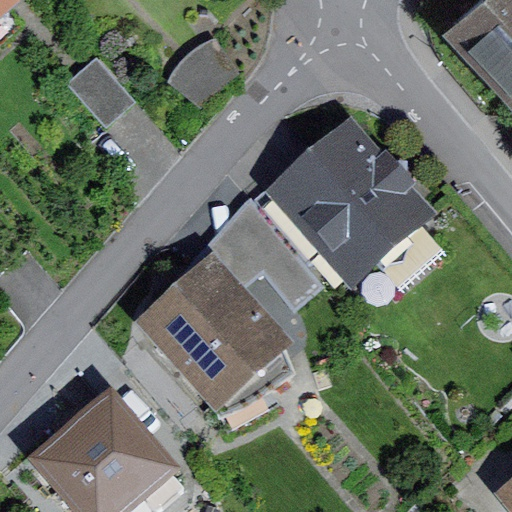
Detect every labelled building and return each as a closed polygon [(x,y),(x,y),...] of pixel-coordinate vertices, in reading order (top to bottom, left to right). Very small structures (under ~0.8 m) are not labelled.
[(0,0),(0,34),(17,20),(0,0)] [(511,0),(476,0),(448,25),(511,96),(511,0)] [(210,36),(176,74),(204,99),(238,60),(210,36)] [(110,142),(137,117),(98,74),(70,98),(110,142)] [(437,225),(350,133),(269,210),(356,302),(437,225)] [(215,265),(135,332),(219,432),(299,365),(215,265)] [(113,406),(29,476),(58,511),(144,511),(178,484),(113,406)]
